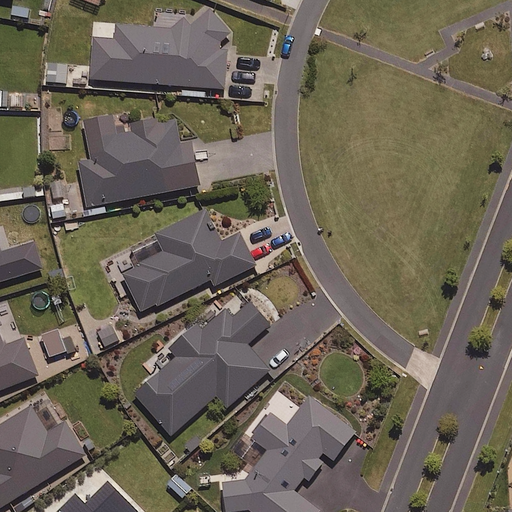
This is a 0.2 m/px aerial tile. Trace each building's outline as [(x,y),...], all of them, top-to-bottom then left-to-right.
[(227,91),(230,57),(224,42),(232,34),(212,12),(193,30),(183,19),(169,30),(119,27),(118,42),(96,40),(93,81),(227,91)] [(68,65),(49,65),(49,85),(68,85),(68,65)] [(118,138),(114,118),(86,123),(93,160),(81,163),(89,209),(201,188),(193,145),(182,147),(177,118),(134,126),(135,134),(118,138)] [(221,245),(205,213),(157,237),(166,254),(138,268),(129,250),(103,263),(120,298),(132,292),(144,316),(213,281),(216,288),(257,268),(241,235),(221,245)] [(0,280),(45,267),(37,238),(2,248),(0,241),(0,280)] [(272,327),(252,305),(235,320),(227,311),(204,333),(199,327),(172,352),(179,360),(137,397),(174,438),(218,398),(229,410),(271,373),(249,347),(272,327)] [(120,342),(108,324),(88,337),(99,355),(120,342)] [(6,349),(0,334),(0,393),(39,378),(25,342),(6,349)] [(88,355),(81,334),(64,339),(71,360),(88,355)] [(358,434),(311,398),(288,427),(270,413),(251,438),(269,452),(247,481),(227,486),(227,511),(319,511),(300,497),(330,458),(336,463),(358,434)] [(61,429),(45,402),(0,428),(0,510),(87,458),(67,425),(61,429)] [(193,491),(176,473),(166,482),(183,501),(193,491)] [(137,511),(110,485),(87,508),(77,497),(62,511),(137,511)]
